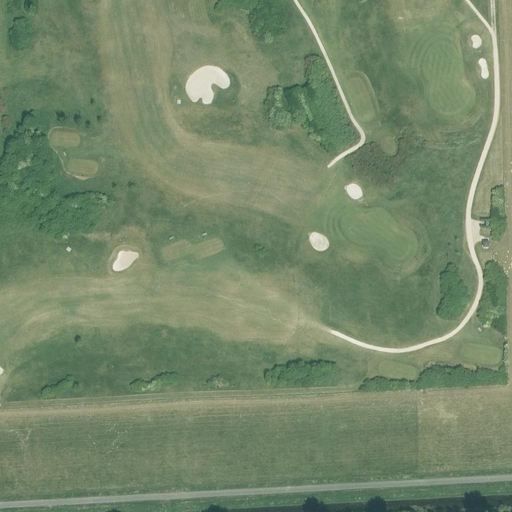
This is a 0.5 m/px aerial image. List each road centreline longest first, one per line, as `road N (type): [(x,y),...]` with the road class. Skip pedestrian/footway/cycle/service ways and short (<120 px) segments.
road 1 (track): [(0,414),(499,390),(511,377)]
road 2 (track): [(390,351),(77,372),(0,405)]
road 3 (track): [(492,0),(511,368)]
road 4 (track): [(334,333),(399,351),(441,339),(466,319),(480,285),(467,209),(496,108)]
road 5 (track): [(329,166),(361,135),(294,0)]
